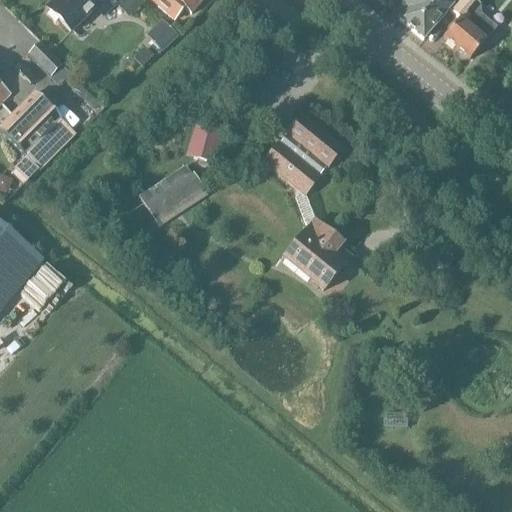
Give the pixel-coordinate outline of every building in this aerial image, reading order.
[(120,0),(56,0),(47,10),(71,34),(96,9),(103,17),(120,0)] [(149,0),(149,1),(174,23),(177,19),(184,10),(191,16),(205,0),(149,0)] [(375,0),(390,12),(400,0),(375,0)] [(408,11),(399,22),(423,42),(452,8),(443,0),(406,0),(401,5),(408,11)] [(475,5),(469,0),(460,0),(450,13),(459,21),(444,40),(470,62),(486,43),(484,41),(494,29),(471,10),(475,5)] [(28,57),(51,80),(60,90),(71,78),(40,46),(28,57)] [(0,106),(10,96),(0,85),(0,106)] [(35,95),(26,103),(0,129),(0,133),(42,175),(79,137),(35,95)] [(320,180),(343,153),(302,119),(264,164),(299,193),(306,197),(320,180)] [(190,142),(186,162),(211,168),(215,148),(190,142)] [(138,199),(144,208),(154,223),(204,191),(187,166),(138,199)] [(300,194),(296,199),(306,227),(310,230),(314,224),(316,225),(305,198),(300,194)] [(310,230),(284,262),(285,263),(286,261),(322,291),(321,292),(323,294),(350,260),(339,251),(342,247),(317,226),(316,225),(314,224),(310,230)] [(0,317),(43,266),(0,230),(0,317)]
